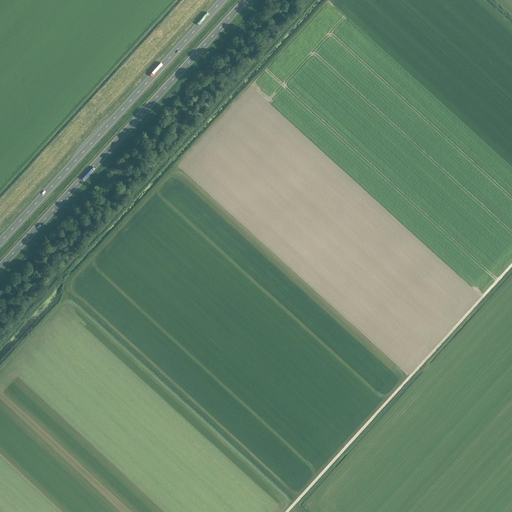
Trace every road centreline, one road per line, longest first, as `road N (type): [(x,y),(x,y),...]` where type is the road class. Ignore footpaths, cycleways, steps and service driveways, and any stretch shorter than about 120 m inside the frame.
road 1 (trunk): [(0,268),(246,0)]
road 2 (track): [(511,265),(288,511)]
road 3 (trunk): [(223,0),(0,243)]
